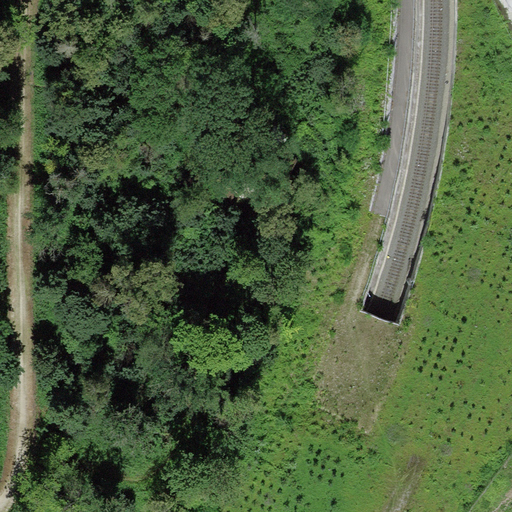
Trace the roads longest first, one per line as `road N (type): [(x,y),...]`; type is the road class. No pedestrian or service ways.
road 1 (track): [(1,511),(23,454),(20,0)]
road 2 (track): [(23,454),(148,489),(176,426),(235,220),(275,137)]
